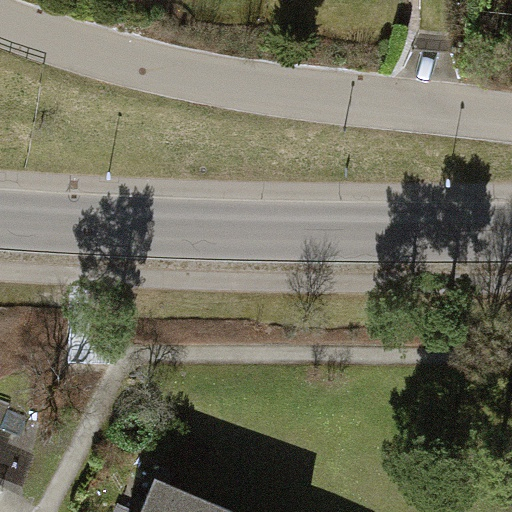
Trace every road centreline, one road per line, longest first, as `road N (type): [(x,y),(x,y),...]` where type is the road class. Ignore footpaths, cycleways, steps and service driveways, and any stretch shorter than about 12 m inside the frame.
road 1 (residential): [(0,19),(134,66),(511,118)]
road 2 (tertiary): [(511,229),(0,218)]
